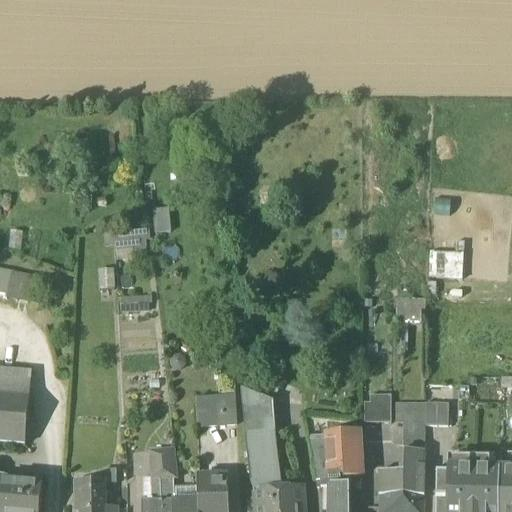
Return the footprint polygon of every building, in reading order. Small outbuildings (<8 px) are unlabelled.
[(169,210),(153,211),(155,233),(170,232),(169,210)] [(430,253),(430,279),(462,280),(463,254),(430,253)] [(0,296),(7,298),(10,275),(0,272),(0,296)] [(121,299),(122,313),(150,312),(149,297),(121,299)] [(396,300),(397,319),(422,319),(422,300),(396,300)] [(0,373),(0,396),(9,397),(11,374),(0,373)] [(275,404),(242,389),(250,482),(255,490),(283,490),(275,404)] [(30,399),(0,396),(0,444),(25,447),(30,399)] [(372,396),(371,406),(365,406),(365,424),(391,425),(392,396),(372,396)] [(236,397),(194,399),(195,427),(237,424),(236,397)] [(449,406),(426,406),(426,429),(449,429),(449,406)] [(359,436),(327,438),(329,473),(350,472),(362,471),(359,436)] [(174,454),(151,456),(153,480),(160,480),(176,479),(177,479),(174,454)] [(403,475),(380,474),(379,498),(380,498),(424,498),(425,454),(404,454),(403,475)] [(490,465),(459,464),(459,470),(448,470),(447,499),(447,511),(499,511),(500,471),(490,471),(490,465)] [(448,470),(436,470),(436,494),(447,494),(448,470)] [(511,511),(511,471),(500,471),(499,511),(511,511)] [(232,511),(231,476),(198,477),(199,502),(199,511),(232,511)] [(177,479),(176,479),(160,480),(161,504),(162,504),(162,511),(169,511),(174,511),(173,503),(175,503),(174,481),(178,481),(177,479)] [(333,479),(321,481),(321,488),(331,488),(334,487),(333,479)] [(161,504),(160,480),(153,480),(143,480),(143,504),(142,504),(142,511),(174,511),(169,511),(162,511),(162,504),(161,504)] [(39,511),(42,485),(0,481),(0,511),(39,511)] [(106,484),(75,484),(75,505),(80,505),(80,511),(105,511),(105,509),(106,509),(106,484)] [(334,487),(331,488),(331,511),(349,511),(350,487),(349,487),(334,487)] [(283,490),(255,490),(256,511),(305,511),(304,489),(283,490)] [(423,511),(424,498),(380,498),(379,511),(423,511)] [(447,511),(447,499),(436,499),(435,511),(447,511)] [(175,503),(173,503),(174,511),(199,511),(199,502),(175,503)]
